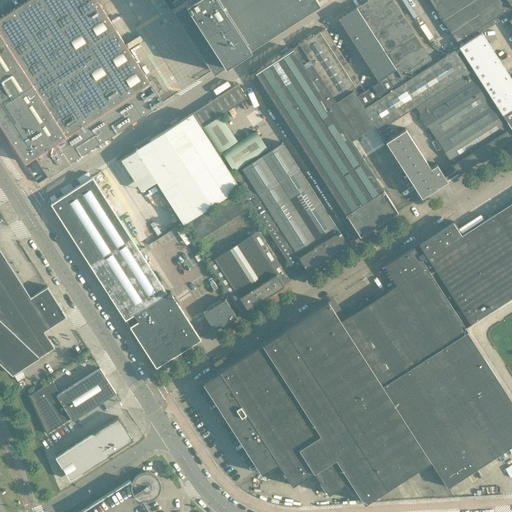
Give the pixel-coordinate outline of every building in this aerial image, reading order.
[(25,0),(0,16),(0,124),(24,162),(34,155),(48,176),(163,103),(96,0),(25,0)] [(319,2),(317,0),(167,0),(212,71),(319,2)] [(430,58),(393,0),(366,0),(356,7),(357,8),(395,69),(395,70),(386,75),(387,77),(394,88),(404,81),(402,77),(430,58)] [(511,0),(429,0),(459,46),(481,32),(506,15),(511,11),(511,0)] [(395,69),(357,8),(356,7),(338,18),(377,80),(395,69)] [(298,44),(299,44),(335,100),(352,89),(360,84),(324,28),(319,31),(298,44)] [(511,80),(481,32),(459,46),(459,47),(473,69),(496,106),(502,114),(507,122),(511,130),(511,80)] [(138,58),(149,54),(146,44),(135,48),(138,58)] [(397,211),(351,139),(357,135),(356,134),(335,100),(299,44),(292,48),(279,57),(255,72),(249,77),(353,239),(359,235),(360,236),(397,211)] [(415,106),(468,71),(454,50),(433,63),(433,62),(404,81),(394,88),(364,107),(373,123),(378,129),(389,122),(415,106)] [(511,130),(507,122),(502,114),(496,106),(473,69),(469,72),(468,71),(415,106),(458,173),(511,137),(511,130)] [(356,96),(364,107),(394,88),(387,77),(356,96)] [(220,115),(247,98),(237,83),(192,112),(202,127),(220,115)] [(356,134),(373,123),(364,107),(356,96),(352,89),(335,100),(356,134)] [(201,128),(191,113),(135,149),(136,149),(121,159),(134,180),(149,170),(156,180),(183,222),(239,186),(231,175),(218,154),(201,128)] [(237,142),(220,115),(202,127),(201,128),(218,154),(237,142)] [(430,167),(405,128),(385,140),(421,196),(447,180),(436,163),(430,167)] [(268,151),(255,130),(237,142),(218,154),(231,175),(268,151)] [(339,231),(308,183),(281,142),(268,151),(231,175),(296,276),(306,270),(324,259),(322,256),(328,253),(329,255),(347,244),(340,233),(341,232),(340,230),(339,231)] [(166,293),(92,176),(51,203),(156,367),(157,366),(157,365),(171,356),(171,357),(200,338),(171,293),(172,293),(170,290),(166,293)] [(189,222),(200,239),(248,208),(236,191),(189,222)] [(511,202),(493,214),(511,242),(511,202)] [(382,386),(467,331),(467,330),(465,327),(511,297),(511,242),(493,214),(461,235),(452,221),(418,243),(413,247),(403,253),(399,256),(384,265),(396,285),(340,321),(328,301),(284,329),(386,488),(430,460),(382,386)] [(290,280),(257,230),(207,262),(239,312),(246,308),(248,307),(282,285),(284,284),(290,280)] [(30,296),(9,264),(0,249),(0,362),(12,374),(54,346),(44,330),(66,316),(47,286),(30,296)] [(224,298),(214,305),(225,322),(235,315),(224,298)] [(225,322),(214,305),(203,312),(214,329),(225,322)] [(386,488),(284,329),(202,382),(221,411),(220,411),(222,415),(223,414),(261,473),(264,471),(266,474),(274,469),(272,466),(277,463),(292,485),(313,471),(328,494),(349,480),(364,502),(386,488)] [(382,386),(430,460),(447,487),(511,444),(511,401),(467,331),(382,386)] [(46,432),(46,433),(70,418),(72,420),(115,392),(99,367),(57,394),(49,383),(29,396),(30,396),(33,405),(34,406),(38,414),(37,414),(38,415),(42,423),(42,424),(46,432)] [(117,393),(98,405),(102,412),(122,400),(117,393)] [(132,439),(117,416),(54,456),(69,479),(132,439)] [(129,479),(78,511),(77,511),(150,511),(143,500),(141,499),(140,499),(139,498),(138,498),(137,497),(136,496),(135,495),(134,494),(133,493),(133,492),(132,491),(132,490),(131,489),(131,487),(131,486),(131,485),(131,483),(131,482),(129,479)]
